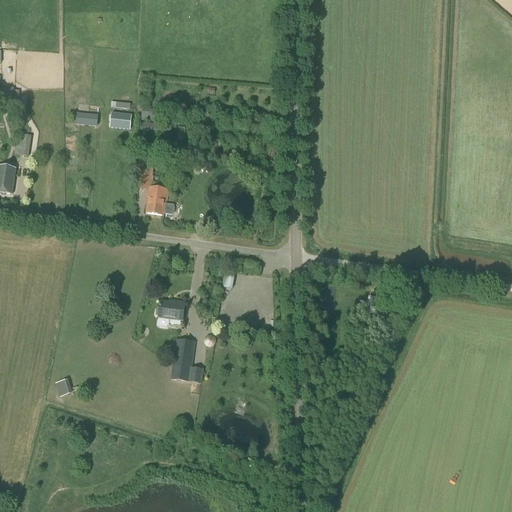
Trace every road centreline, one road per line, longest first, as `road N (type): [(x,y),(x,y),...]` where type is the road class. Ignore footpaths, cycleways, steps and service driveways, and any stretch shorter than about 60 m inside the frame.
road 1 (unclassified): [(294,257),(0,216)]
road 2 (tertiary): [(294,257),(299,0)]
road 3 (tertiary): [(307,511),(294,257)]
road 4 (track): [(294,257),(430,276)]
